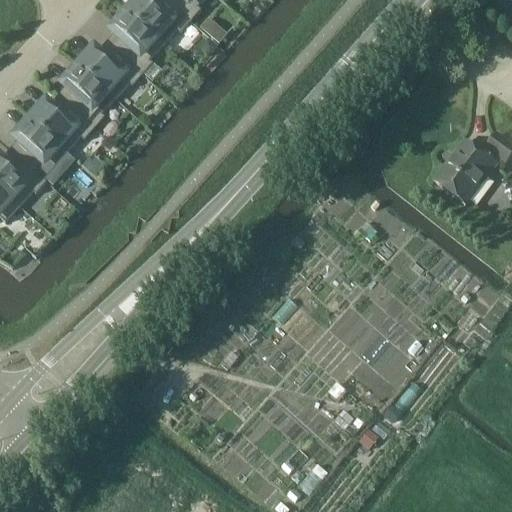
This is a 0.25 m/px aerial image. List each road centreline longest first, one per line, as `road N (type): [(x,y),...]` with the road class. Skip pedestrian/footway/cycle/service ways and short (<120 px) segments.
road 1 (secondary): [(29,431),(225,209)]
road 2 (secondary): [(225,209),(172,246),(7,408)]
road 3 (secondary): [(225,209),(412,0)]
